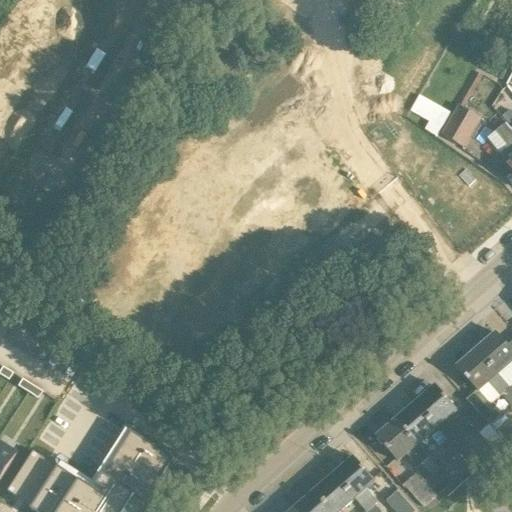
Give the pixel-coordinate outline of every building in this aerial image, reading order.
[(436,138),(450,115),(418,97),(410,112),(430,123),(425,132),(436,138)] [(463,150),(481,120),(463,110),(459,107),(441,137),(463,150)] [(501,120),(505,125),(509,130),(511,126),(511,114),(510,112),(501,120)] [(499,155),(508,166),(511,171),(511,133),(510,131),(509,130),(505,125),(496,133),(508,148),(499,155)] [(340,192),(287,126),(171,219),(224,285),(340,192)] [(480,242),(506,225),(486,197),(461,214),(480,242)] [(362,250),(339,268),(359,292),(382,274),(362,250)] [(511,351),(497,334),(477,352),(498,377),(511,365),(511,351)] [(511,392),(509,389),(498,377),(477,352),(456,369),(476,392),(467,401),(482,417),(506,444),(490,427),(500,417),(479,394),(488,386),(492,391),(495,389),(511,407),(511,392)] [(0,376),(8,382),(12,375),(2,368),(0,371),(0,376)] [(32,387),(22,381),(17,387),(27,394),(32,387)] [(38,400),(42,393),(32,387),(27,394),(38,400)] [(468,426),(458,413),(436,387),(416,404),(438,429),(447,441),(460,455),(467,447),(457,436),(468,426)] [(396,422),(417,446),(438,429),(416,404),(396,422)] [(494,454),(496,453),(506,444),(482,417),(471,427),(494,454)] [(376,439),(398,465),(407,458),(418,470),(421,467),(431,478),(439,471),(417,446),(396,422),(376,439)] [(32,511),(127,511),(135,500),(145,507),(175,461),(133,434),(98,487),(108,493),(105,498),(34,452),(8,492),(34,509),(32,511)] [(460,455),(447,441),(439,448),(451,462),(460,455)] [(0,481),(16,455),(0,444),(0,481)] [(484,461),(477,453),(468,459),(475,468),(484,461)] [(354,459),(334,476),(356,501),(366,511),(365,511),(379,511),(375,507),(378,504),(367,492),(376,484),(354,459)] [(403,486),(406,489),(424,509),(437,497),(417,474),(403,486)] [(314,493),(330,511),(343,511),(356,501),(334,476),(314,493)] [(295,510),(296,511),(330,511),(314,493),(295,510)] [(413,511),(396,493),(386,503),(394,511),(413,511)]
